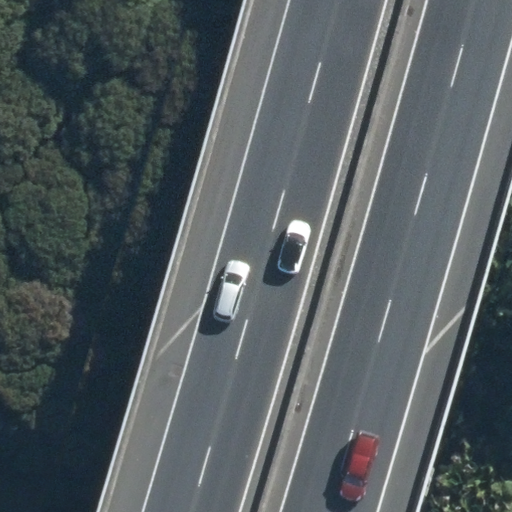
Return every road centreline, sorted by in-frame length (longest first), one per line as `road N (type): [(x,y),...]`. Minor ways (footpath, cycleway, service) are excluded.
road 1 (motorway): [(475,0),(326,511)]
road 2 (motorway): [(190,511),(335,0)]
